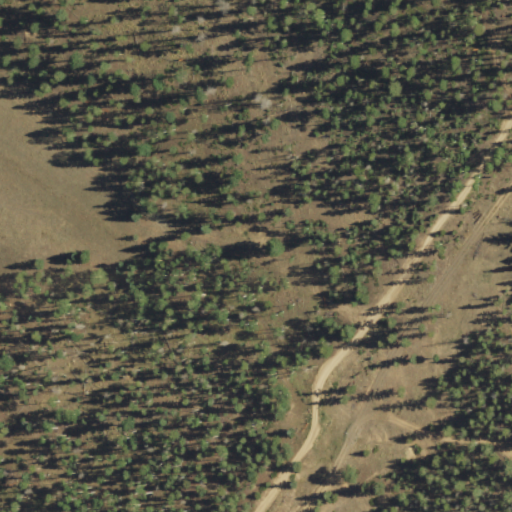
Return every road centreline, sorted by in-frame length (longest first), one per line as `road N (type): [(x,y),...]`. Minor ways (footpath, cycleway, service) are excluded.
road 1 (track): [(511,126),(260,511)]
road 2 (track): [(340,392),(511,459)]
